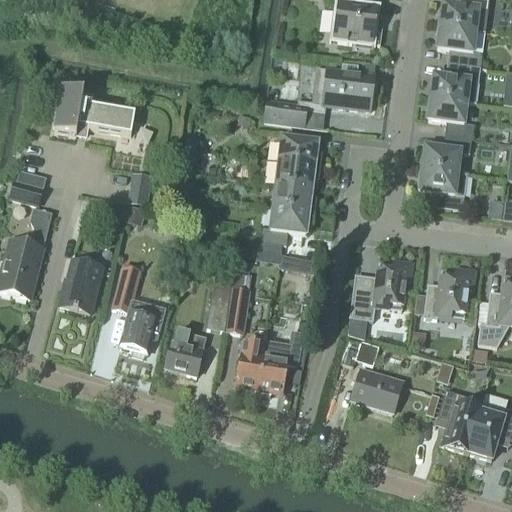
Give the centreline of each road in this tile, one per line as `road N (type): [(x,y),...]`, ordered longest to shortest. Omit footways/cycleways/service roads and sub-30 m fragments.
road 1 (unclassified): [(483,511),(0,362)]
road 2 (residential): [(386,235),(340,229),(350,154),(397,159)]
road 3 (residential): [(397,159),(419,0)]
road 4 (residential): [(511,250),(386,235)]
